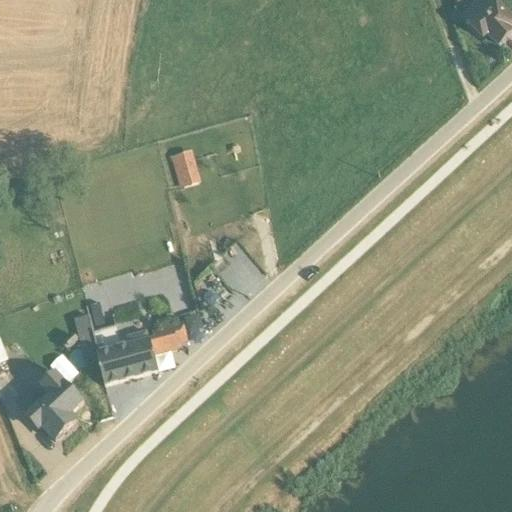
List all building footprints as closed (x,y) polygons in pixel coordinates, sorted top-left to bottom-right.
[(455,16),(483,47),(488,43),(499,55),(511,43),(511,27),(492,6),(499,0),(452,0),(449,3),(458,13),(455,16)] [(135,279),(146,278),(144,262),(133,264),(135,279)] [(74,327),(86,372),(96,362),(98,361),(88,323),(74,327)] [(151,352),(148,340),(128,346),(130,353),(122,355),(116,333),(93,339),(98,361),(96,362),(106,395),(159,381),(156,368),(151,352)] [(151,352),(156,368),(189,359),(184,343),(151,352)] [(8,369),(0,347),(0,392),(14,388),(7,370),(8,369)] [(29,401),(17,411),(39,437),(43,434),(57,449),(77,430),(53,402),(41,412),(29,401)]
